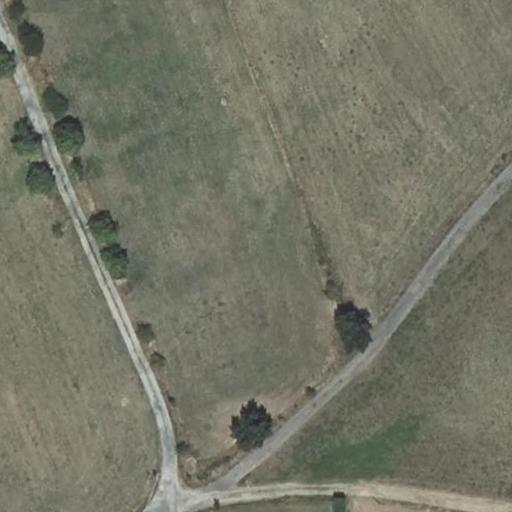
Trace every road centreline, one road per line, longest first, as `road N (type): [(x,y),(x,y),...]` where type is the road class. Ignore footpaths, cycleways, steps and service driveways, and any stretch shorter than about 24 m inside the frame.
road 1 (track): [(168,504),(153,394),(0,32)]
road 2 (track): [(168,504),(250,469),(357,366),(511,176)]
road 3 (track): [(461,511),(233,482)]
